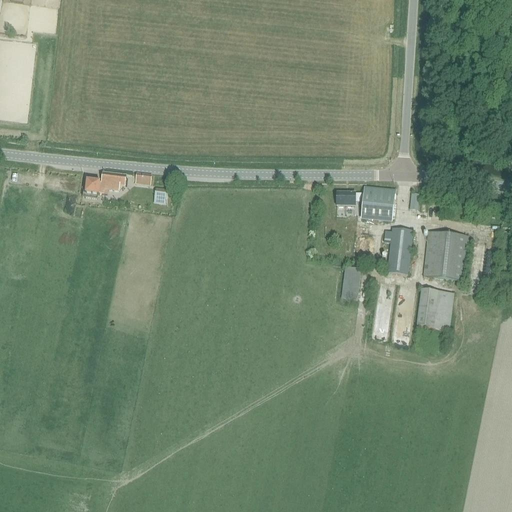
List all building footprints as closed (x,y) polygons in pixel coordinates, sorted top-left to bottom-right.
[(103,173),(102,183),(100,183),(100,182),(87,181),(85,194),(98,196),(99,194),(104,195),(104,190),(120,192),(120,186),(125,187),(127,176),(103,173)] [(152,176),(136,174),(135,185),(151,187),(152,176)] [(356,194),(336,194),(336,209),(356,209),(356,203),(362,203),(360,222),(392,225),(394,202),(395,202),(396,192),(364,188),(363,195),(356,195),(356,194)] [(411,195),(409,211),(418,212),(420,196),(411,195)] [(408,277),(413,233),(392,230),(391,234),(385,233),(384,244),(390,245),(387,275),(408,277)] [(464,284),(469,238),(428,233),(423,278),(464,284)] [(357,303),(361,270),(345,269),(341,301),(357,303)] [(449,332),(454,296),(421,291),(416,328),(449,332)]
